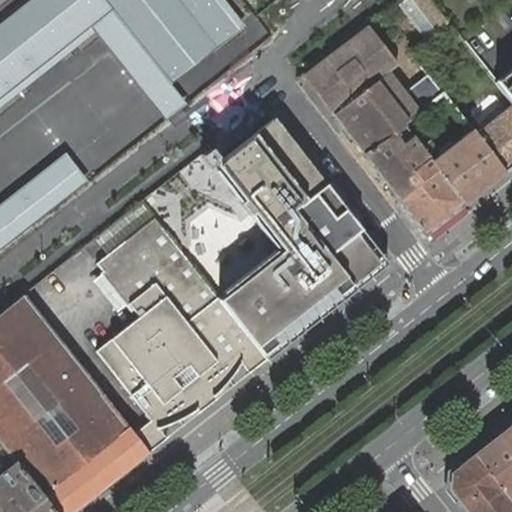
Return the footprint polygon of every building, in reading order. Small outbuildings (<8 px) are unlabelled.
[(25,0),(0,20),(0,93),(83,27),(102,12),(91,0),(25,0)] [(91,0),(102,12),(83,27),(156,123),(179,105),(164,84),(236,27),(214,0),(91,0)] [(412,0),(438,32),(448,23),(429,0),(412,0)] [(344,43),(304,75),(334,113),(334,112),(388,71),(397,63),(367,25),(344,43)] [(511,65),(494,80),(511,102),(511,65)] [(334,113),(333,114),(363,154),(404,125),(402,123),(418,111),(388,71),(334,112),(334,113)] [(474,133),(504,172),(511,165),(511,103),(504,110),(497,108),(482,120),(481,128),(474,133)] [(274,117),(215,164),(243,200),(240,202),(250,215),(253,213),(282,249),(219,299),(252,340),(263,354),(352,283),(328,253),(294,208),(325,183),(274,117)] [(404,125),(363,154),(398,199),(412,189),(403,178),(429,157),(421,148),(404,125)] [(429,157),(464,203),(504,172),(474,133),(470,129),(439,153),(436,149),(430,141),(421,148),(429,157)] [(59,154),(0,200),(0,244),(80,182),(59,154)] [(425,234),(464,203),(429,157),(403,178),(412,189),(398,199),(425,234)] [(328,253),(360,228),(325,183),(294,208),(328,253)] [(101,247),(113,263),(162,224),(149,209),(101,247)] [(127,306),(128,304),(138,317),(95,351),(149,421),(156,429),(161,428),(166,427),(171,426),(176,423),(181,421),(186,419),(191,416),(196,413),(200,411),(203,409),(208,405),(211,402),(215,398),(219,395),(222,391),(225,387),(228,384),(231,379),(234,376),(236,372),(238,368),(239,365),(241,361),(235,353),(252,340),(219,299),(162,224),(113,263),(101,272),(127,306)] [(129,429),(24,295),(0,314),(0,443),(42,497),(53,511),(72,511),(148,452),(133,434),(129,429)] [(235,353),(241,361),(250,372),(266,359),(263,354),(252,340),(235,353)] [(149,421),(133,434),(148,452),(156,446),(164,439),(156,429),(149,421)] [(511,424),(475,454),(511,502),(511,501),(511,424)] [(0,511),(53,511),(42,497),(0,443),(0,511)] [(449,488),(467,511),(511,511),(511,502),(475,454),(450,473),(449,488)]
